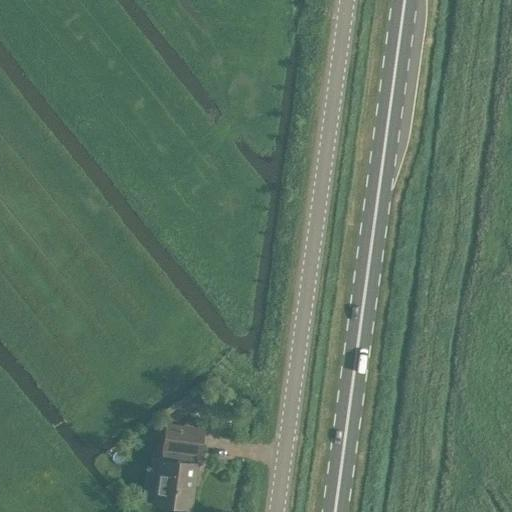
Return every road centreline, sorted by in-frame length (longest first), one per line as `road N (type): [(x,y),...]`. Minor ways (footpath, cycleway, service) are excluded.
road 1 (unclassified): [(274,511),(348,0)]
road 2 (primary): [(334,511),(405,0)]
